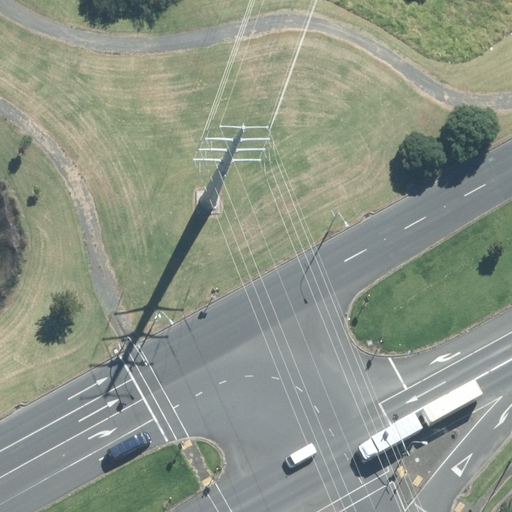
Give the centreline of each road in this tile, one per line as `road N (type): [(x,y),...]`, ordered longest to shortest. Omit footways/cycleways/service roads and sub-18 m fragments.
road 1 (primary): [(290,299),(511,176)]
road 2 (primary): [(0,471),(204,353)]
road 3 (primary): [(511,359),(349,450)]
road 4 (unclassified): [(290,299),(349,450)]
road 5 (unclassified): [(269,495),(204,353)]
road 6 (primary): [(511,405),(441,483),(430,511)]
